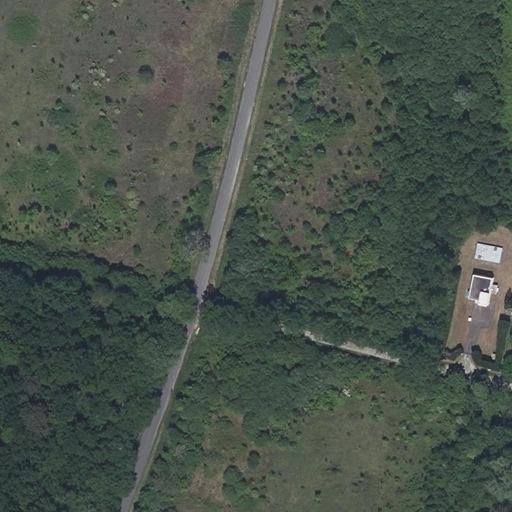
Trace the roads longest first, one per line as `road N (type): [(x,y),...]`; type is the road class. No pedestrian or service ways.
road 1 (unclassified): [(511,386),(195,302)]
road 2 (tertiary): [(269,0),(195,302)]
road 3 (tertiary): [(195,302),(98,511)]
